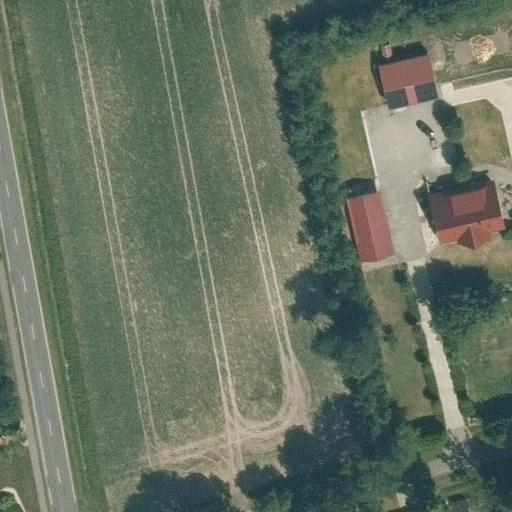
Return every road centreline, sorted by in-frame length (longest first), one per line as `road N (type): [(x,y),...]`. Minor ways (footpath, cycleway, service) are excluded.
road 1 (tertiary): [(64,511),(0,149)]
road 2 (residential): [(325,511),(511,459)]
